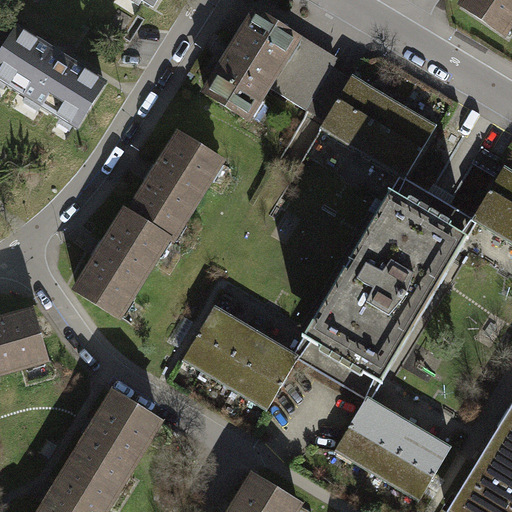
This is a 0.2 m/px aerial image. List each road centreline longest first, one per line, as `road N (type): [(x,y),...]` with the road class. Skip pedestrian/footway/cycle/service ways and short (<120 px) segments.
road 1 (residential): [(19,245),(105,367),(248,456)]
road 2 (residential): [(205,0),(86,183),(19,245)]
road 3 (residential): [(404,34),(511,98)]
